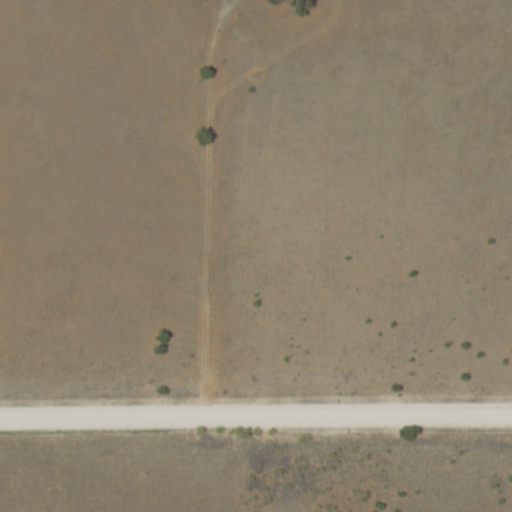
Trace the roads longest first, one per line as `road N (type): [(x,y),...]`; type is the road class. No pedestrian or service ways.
road 1 (residential): [(511,422),(0,425)]
road 2 (residential): [(206,422),(214,64),(230,0)]
